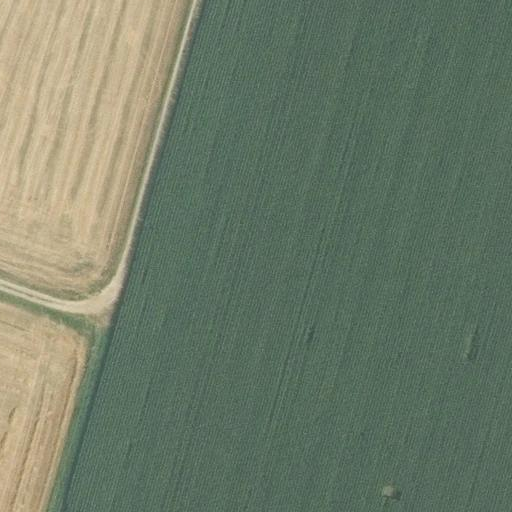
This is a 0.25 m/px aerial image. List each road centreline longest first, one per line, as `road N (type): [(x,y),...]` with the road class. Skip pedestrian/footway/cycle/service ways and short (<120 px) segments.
road 1 (track): [(199,0),(110,321)]
road 2 (track): [(110,321),(56,511)]
